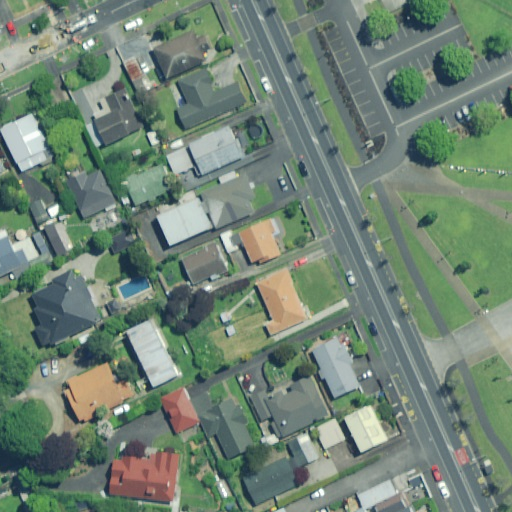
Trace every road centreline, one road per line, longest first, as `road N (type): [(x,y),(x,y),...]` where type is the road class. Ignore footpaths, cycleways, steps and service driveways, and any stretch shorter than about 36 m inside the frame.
road 1 (secondary): [(478,511),(253,0)]
road 2 (residential): [(0,65),(136,0)]
